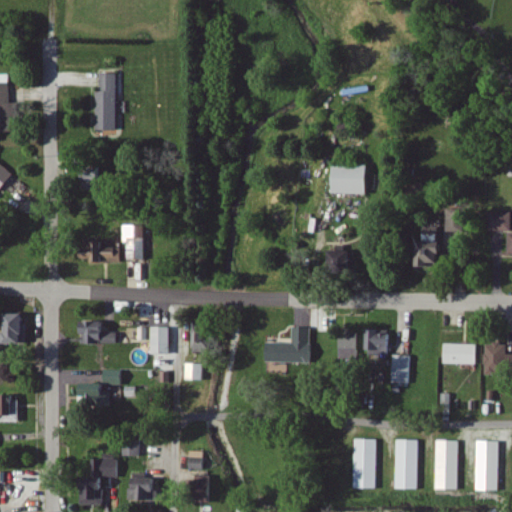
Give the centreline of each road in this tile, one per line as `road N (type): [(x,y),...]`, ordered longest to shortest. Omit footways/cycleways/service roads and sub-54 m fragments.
road 1 (residential): [(0,289),(511,303)]
road 2 (residential): [(50,511),(48,72)]
